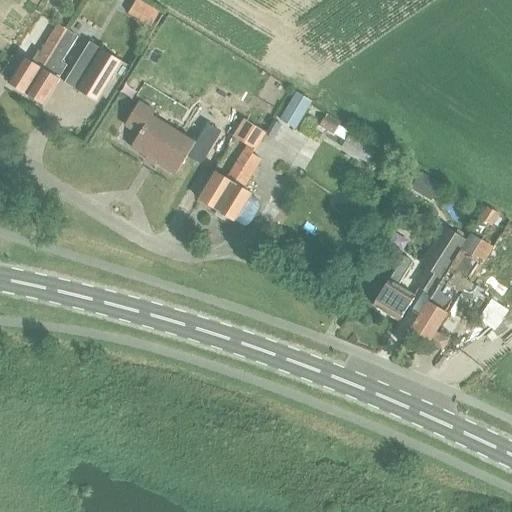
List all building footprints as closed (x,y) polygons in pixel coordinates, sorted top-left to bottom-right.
[(8,82),(25,92),(65,29),(57,24),(40,52),(39,51),(32,62),(24,57),(8,82)] [(65,29),(25,92),(45,105),(60,79),(59,79),(67,66),(61,63),(77,37),(65,29)] [(64,82),(81,93),(96,102),(122,61),(90,41),(64,82)] [(298,93),(281,121),(295,129),(311,102),(298,93)] [(140,102),(126,124),(141,133),(132,148),(176,175),(196,143),(153,116),(156,112),(140,102)] [(328,115),(320,129),(333,137),(341,123),(328,115)] [(215,173),(199,200),(218,211),(236,222),(244,226),(248,226),(251,224),(259,209),(260,205),(259,202),(251,197),(252,196),(242,190),(260,160),(252,155),(266,133),(245,120),(234,137),(247,146),(227,180),(215,173)] [(281,126),(274,122),(267,135),(274,139),(281,126)] [(354,130),(345,144),(371,160),(380,146),(354,130)] [(419,174),(411,189),(431,201),(439,186),(419,174)] [(428,270),(418,287),(431,295),(433,295),(445,276),(445,277),(448,272),(462,250),(466,242),(446,228),(429,255),(428,254),(421,265),(428,270)] [(483,263),(462,250),(448,272),(470,285),(483,263)] [(374,306),(399,322),(416,297),(398,286),(413,263),(405,257),(374,306)] [(449,316),(445,313),(458,293),(447,286),(451,280),(445,277),(445,276),(433,295),(431,295),(410,330),(431,342),(447,316),(448,317),(449,316)] [(487,309),(503,320),(511,307),(511,302),(499,293),(487,309)] [(488,372),(480,382),(486,386),(494,377),(488,372)]
